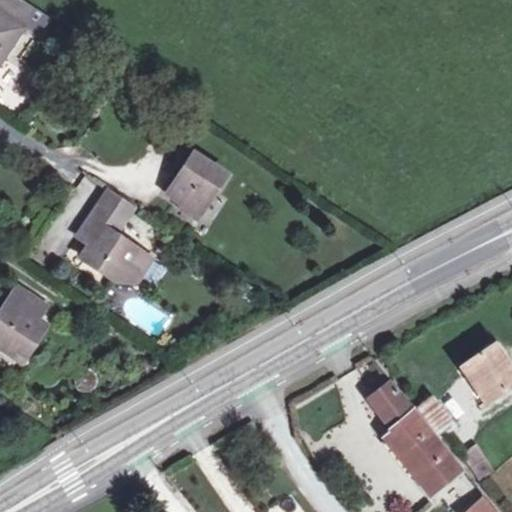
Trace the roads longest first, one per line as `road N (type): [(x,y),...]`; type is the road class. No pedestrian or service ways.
road 1 (secondary): [(256,377),(511,233)]
road 2 (secondary): [(16,511),(256,377)]
road 3 (residential): [(256,377),(290,455),(334,511)]
